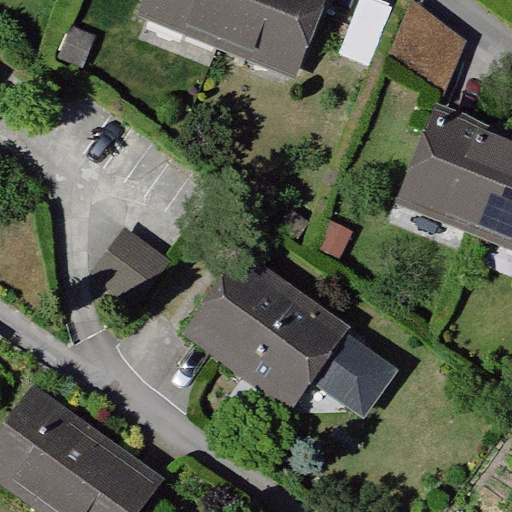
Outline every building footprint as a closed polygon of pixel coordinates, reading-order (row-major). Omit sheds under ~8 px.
[(335,0),(152,0),(142,27),(299,90),(335,0)] [(399,18),(369,6),(346,62),(377,74),(399,18)] [(0,123),(14,104),(0,93),(0,123)] [(511,141),(443,113),(402,213),(511,258),(511,141)] [(176,270),(131,238),(95,287),(140,319),(176,270)] [(355,341),(247,264),(187,348),(295,425),(317,394),(370,432),(405,383),(352,345),(355,341)] [(155,511),(173,488),(40,393),(0,448),(0,489),(31,511),(155,511)]
